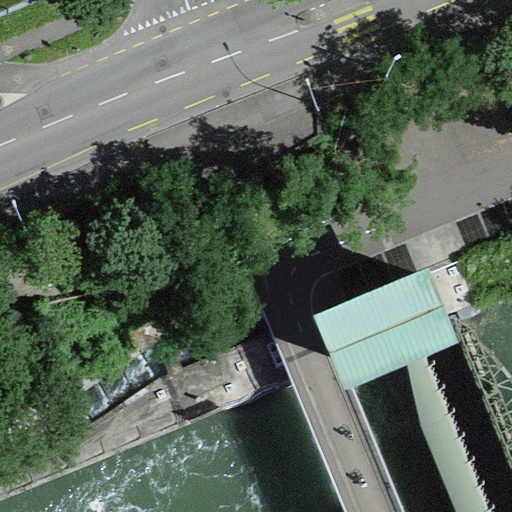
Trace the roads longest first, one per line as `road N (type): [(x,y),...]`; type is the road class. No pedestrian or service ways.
road 1 (secondary): [(211,59),(0,145)]
road 2 (secondary): [(362,0),(211,59)]
